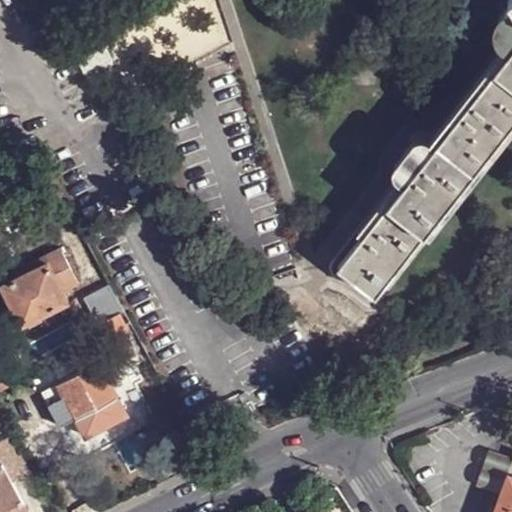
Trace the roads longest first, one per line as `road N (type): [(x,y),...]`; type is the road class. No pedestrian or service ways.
road 1 (secondary): [(343,426),(174,511)]
road 2 (secondary): [(511,365),(343,426)]
